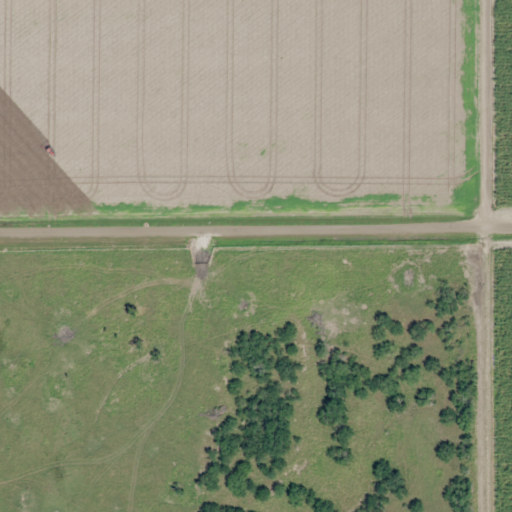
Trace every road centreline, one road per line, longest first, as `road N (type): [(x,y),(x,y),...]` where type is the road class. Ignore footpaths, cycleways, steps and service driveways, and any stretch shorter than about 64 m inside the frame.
road 1 (residential): [(0,223),(511,220)]
road 2 (residential): [(458,221),(461,0)]
